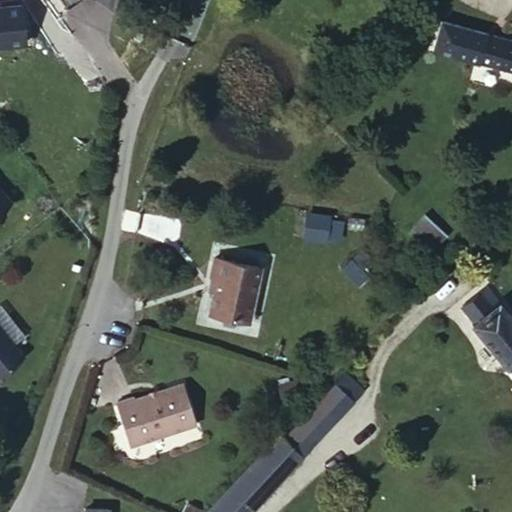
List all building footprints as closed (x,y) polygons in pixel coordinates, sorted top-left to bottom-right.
[(0,8),(0,49),(31,50),(28,7),(0,8)] [(511,42),(441,22),(429,50),(511,72),(511,42)] [(303,238),(338,243),(341,218),(306,213),(303,238)] [(411,229),(433,249),(447,234),(425,214),(411,229)] [(211,261),(206,279),(212,281),(204,316),(244,325),(255,271),(211,261)] [(500,370),(502,368),(511,358),(511,324),(493,301),(488,304),(477,291),(457,309),(468,322),(464,327),(500,370)] [(0,328),(0,373),(22,356),(0,328)] [(511,358),(502,368),(511,378),(511,358)] [(328,378),(349,400),(359,389),(340,365),(328,378)] [(276,436),(298,455),(349,400),(328,378),(276,436)] [(295,399),(288,383),(274,388),(281,404),(295,399)] [(191,425),(178,384),(128,402),(127,399),(112,404),(127,445),(191,425)] [(276,436),(203,511),(245,511),(298,455),(276,436)]
